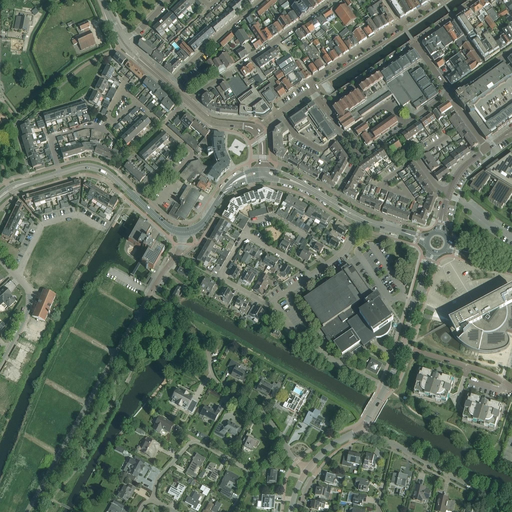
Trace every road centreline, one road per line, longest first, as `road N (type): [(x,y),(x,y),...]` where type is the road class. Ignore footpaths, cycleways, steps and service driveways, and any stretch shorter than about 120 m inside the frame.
road 1 (residential): [(27,511),(180,249),(183,231)]
road 2 (residential): [(230,511),(247,470),(194,441),(158,477),(153,500)]
road 3 (residential): [(188,102),(332,0)]
road 4 (residential): [(448,93),(414,42),(323,106)]
road 5 (residential): [(505,504),(360,428)]
road 6 (residential): [(311,90),(309,83),(439,0)]
road 7 (residential): [(308,468),(258,408),(221,386),(209,361)]
road 8 (residential): [(385,386),(331,359),(285,292)]
road 9 (residential): [(261,0),(167,83)]
road 10 (residential): [(244,233),(221,278),(266,304),(285,292)]
road 11 (unclassified): [(0,363),(29,294),(0,259)]
